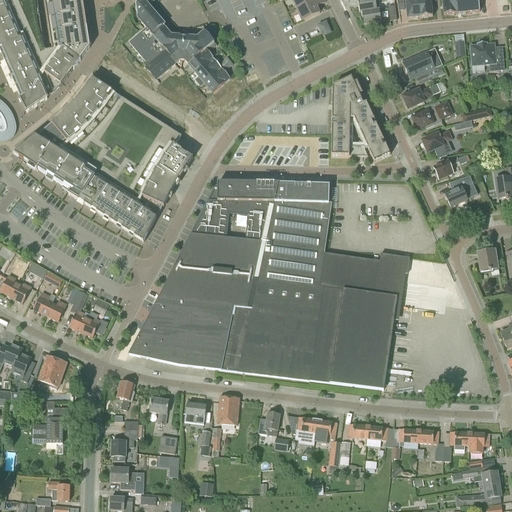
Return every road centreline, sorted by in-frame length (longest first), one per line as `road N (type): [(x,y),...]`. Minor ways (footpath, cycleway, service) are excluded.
road 1 (residential): [(105,361),(367,408),(510,415)]
road 2 (residential): [(207,169),(376,172),(409,162)]
road 3 (residential): [(453,239),(510,415)]
road 4 (residential): [(152,273),(59,221),(0,174)]
road 5 (residential): [(215,154),(261,105),(360,53)]
road 6 (residential): [(0,219),(137,301)]
road 7 (residential): [(92,63),(191,124),(215,154)]
road 8 (residential): [(88,511),(90,387),(105,361)]
road 9 (residential): [(360,53),(400,34),(493,24)]
